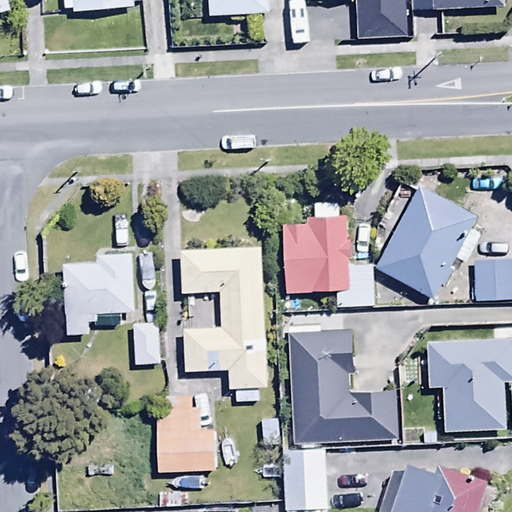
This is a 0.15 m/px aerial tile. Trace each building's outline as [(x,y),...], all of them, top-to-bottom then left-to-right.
[(0,0),(0,18),(10,16),(6,0),(0,0)] [(137,12),(136,0),(64,0),(66,13),(73,12),(74,18),(137,12)] [(270,19),(269,0),(209,0),(211,21),(270,19)] [(414,41),(412,0),(292,0),(293,4),(356,1),(358,44),(414,41)] [(433,0),(434,14),(505,11),(504,0),(433,0)] [(379,229),(395,238),(375,274),(432,304),(475,221),(402,183),(379,229)] [(306,228),(283,229),(287,299),(338,296),(338,311),(374,309),(372,268),(351,269),(349,222),(342,222),(341,206),(312,207),(313,222),(306,222),(306,228)] [(268,392),(261,250),(181,255),(183,298),(219,296),(221,332),(185,334),(187,380),(231,377),(232,394),(236,394),(236,405),(258,404),(258,392),(268,392)] [(136,317),(134,258),(100,260),(100,268),(64,269),(67,339),(90,338),(90,328),(98,327),(97,319),(136,317)] [(511,262),(473,263),(474,307),(511,305),(511,262)] [(158,327),(134,328),(135,368),(159,367),(158,327)] [(353,336),(322,337),(321,329),(288,331),(293,447),(399,443),(397,397),(350,399),(349,377),(354,377),(353,336)] [(511,342),(427,346),(429,392),(444,391),(445,435),(505,432),(503,385),(511,385),(511,342)] [(157,410),(159,479),(218,477),(217,436),(200,437),(199,408),(157,410)] [(327,511),(325,454),(283,456),(285,511),(327,511)] [(407,470),(393,511),(480,511),(489,487),(441,472),(438,480),(407,470)]
